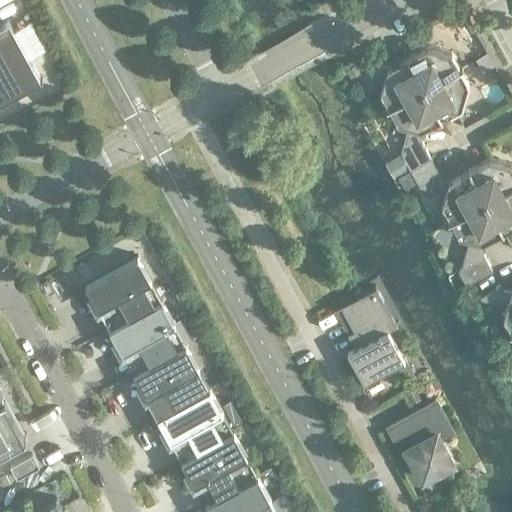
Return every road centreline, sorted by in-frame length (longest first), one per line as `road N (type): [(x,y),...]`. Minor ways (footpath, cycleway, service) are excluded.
road 1 (unclassified): [(187,112),(411,511)]
road 2 (unclassified): [(123,511),(0,285)]
road 3 (unclassified): [(0,214),(187,112)]
road 4 (residential): [(223,96),(403,0)]
